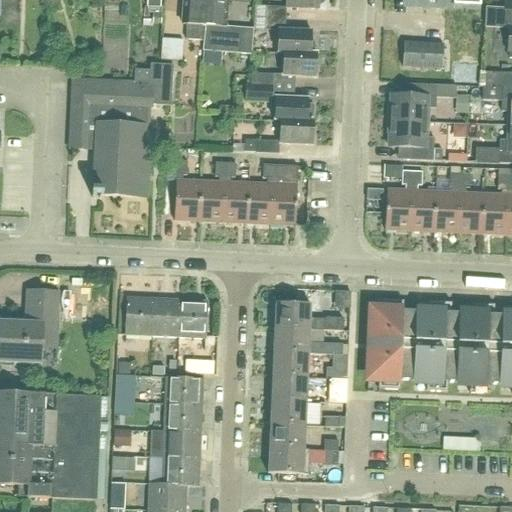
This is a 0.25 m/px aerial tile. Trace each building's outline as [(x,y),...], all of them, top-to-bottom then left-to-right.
[(182,0),(181,26),(185,26),(185,41),(201,42),(202,32),(204,0),(182,0)] [(204,0),(202,32),(203,32),(201,53),(251,56),(252,30),(226,29),(228,2),(223,2),(222,0),(204,0)] [(284,0),(285,10),(318,12),(318,7),(323,5),(322,0),(284,0)] [(12,32),(24,32),(25,4),(13,4),(12,32)] [(265,20),(266,8),(254,7),(254,19),(265,20)] [(112,9),(112,29),(133,28),(133,8),(112,9)] [(264,32),(265,20),(253,20),(253,32),(264,32)] [(310,56),(311,33),(278,31),(276,55),(282,55),(310,56)] [(181,62),(182,41),(161,40),(159,61),(181,62)] [(441,72),(443,48),(403,45),(401,69),(441,72)] [(316,56),(310,56),(282,55),(281,78),(315,79),(316,56)] [(170,108),(172,67),(149,66),(148,72),(133,71),(132,84),(71,81),(68,151),(84,152),(92,152),(90,199),(101,200),(101,198),(146,200),(149,128),(146,128),(147,110),(150,110),(150,107),(170,108)] [(511,89),(511,75),(484,74),(484,88),(511,89)] [(252,75),(251,87),(272,88),(272,76),(252,75)] [(390,97),(389,123),(425,124),(426,110),(435,110),(435,99),(455,100),(455,87),(411,86),(410,98),(390,97)] [(274,123),(279,123),(279,122),(307,124),(307,123),(307,120),(313,120),(313,107),(308,107),(308,101),(275,99),(271,99),(272,88),(251,87),(251,88),(247,88),(246,104),(274,105),(274,123)] [(509,113),(509,128),(511,127),(511,89),(481,88),(481,101),(501,102),(500,113),(509,113)] [(471,120),(470,138),(486,138),(487,121),(471,120)] [(313,123),(307,123),(307,124),(279,122),(279,123),(278,146),(312,147),(313,123)] [(425,139),(425,124),(389,123),(388,149),(408,150),(407,162),(432,163),(433,139),(425,139)] [(435,152),(468,153),(469,126),(436,125),(435,152)] [(511,127),(509,128),(508,142),(499,142),(498,165),(511,165),(511,127)] [(243,154),(255,155),(256,142),(244,142),(243,154)] [(198,223),(200,183),(182,182),(182,177),(186,178),(186,163),(176,163),(173,222),(198,223)] [(200,183),(198,223),(221,225),(225,165),(214,165),(213,179),(217,179),(217,184),(200,183)] [(225,165),(221,225),(246,226),(247,185),(230,185),(230,180),(234,180),(235,166),(225,165)] [(247,185),(246,226),(270,227),(272,167),(262,167),(261,181),(265,181),(265,186),(247,185)] [(272,167),(270,227),(294,228),(296,188),(293,188),(293,182),(296,182),(297,168),(272,167)] [(408,233),(411,173),(400,173),(400,187),(404,187),(404,193),(386,192),(384,232),(408,233)] [(411,173),(408,233),(432,234),(434,194),(417,193),(417,188),(420,188),(421,174),(411,173)] [(434,194),(432,234),(456,235),(459,176),(449,175),(448,189),(452,189),(452,195),(434,194)] [(459,176),(456,235),(480,236),(482,196),(465,195),(465,190),(468,190),(469,176),(459,176)] [(482,196),(480,236),(504,237),(507,178),(497,177),(496,192),(500,192),(500,197),(482,196)] [(55,351),(57,295),(27,293),(25,325),(0,324),(0,364),(40,366),(40,346),(53,346),(53,350),(55,351)] [(332,298),(332,311),(348,311),(348,298),(332,298)] [(151,339),(153,300),(126,299),(124,338),(151,339)] [(180,301),(153,300),(151,339),(178,340),(180,301)] [(180,301),(178,340),(205,341),(207,302),(180,301)] [(511,317),(493,317),(493,307),(472,306),(472,316),(450,315),(450,305),(429,305),(429,314),(402,313),(402,303),(381,302),(381,312),(371,312),(368,381),(378,381),(377,391),(398,392),(399,382),(426,383),(425,393),(446,394),(447,384),(469,385),(468,395),(489,396),(490,386),(511,387),(511,397),(511,396),(511,317)] [(273,330),(309,332),(310,307),(275,306),(273,330)] [(103,338),(104,313),(89,313),(88,337),(103,338)] [(329,323),(328,333),(343,334),(343,323),(329,323)] [(308,346),(309,332),(273,330),(272,354),(308,356),(341,357),(342,347),(308,346)] [(307,380),(308,356),(272,354),(271,378),(307,380)] [(340,382),(341,371),(326,371),(326,381),(340,382)] [(306,404),(307,380),(271,378),(270,402),(306,404)] [(163,407),(202,408),(203,381),(164,379),(163,407)] [(54,450),(70,451),(67,501),(104,503),(106,452),(108,399),(0,394),(0,446),(54,449),(54,450)] [(325,394),(325,405),(339,405),(340,395),(325,394)] [(305,428),(306,404),(270,402),(269,426),(305,428)] [(330,416),(349,417),(350,408),(331,406),(330,416)] [(201,435),(202,408),(163,407),(162,433),(201,435)] [(324,419),(324,429),(338,429),(339,419),(324,419)] [(304,452),(305,428),(269,426),(268,450),(304,452)] [(117,451),(157,452),(157,434),(118,433),(117,451)] [(201,435),(162,433),(161,460),(200,461),(201,435)] [(322,453),(337,453),(338,443),(323,442),(322,453)] [(16,499),(67,501),(70,451),(54,450),(54,449),(0,446),(0,487),(17,488),(16,499)] [(304,452),(268,450),(267,475),(303,476),(304,452)] [(337,453),(322,453),(322,468),(336,469),(337,453)] [(199,489),(200,461),(161,460),(160,487),(187,488),(187,489),(199,489)] [(185,511),(187,489),(187,488),(160,487),(147,486),(146,511),(185,511)]
